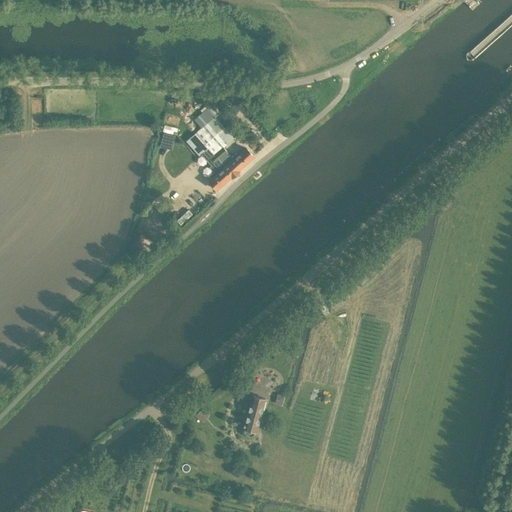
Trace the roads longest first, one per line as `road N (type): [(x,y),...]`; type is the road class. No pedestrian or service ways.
road 1 (unclassified): [(20,511),(170,393),(511,94)]
road 2 (unclassified): [(437,0),(362,57),(319,77),(0,81)]
